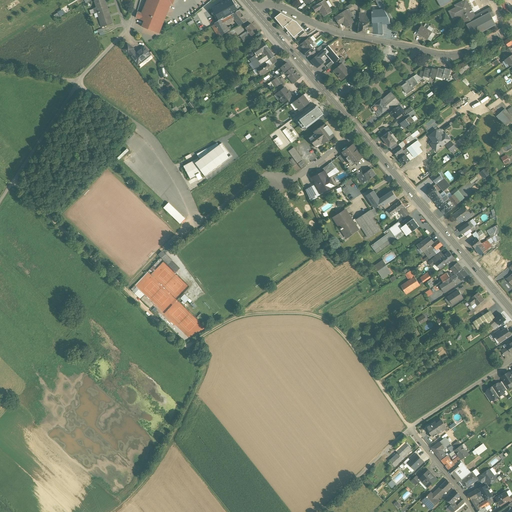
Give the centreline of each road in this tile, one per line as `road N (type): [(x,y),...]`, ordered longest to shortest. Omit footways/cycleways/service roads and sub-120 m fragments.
road 1 (track): [(320,511),(410,428),(347,339),(317,318),(265,316),(238,320),(190,350),(12,182)]
road 2 (residential): [(511,29),(448,55),(325,29),(273,4),(253,11)]
road 3 (primary): [(511,311),(357,131)]
road 4 (residential): [(511,360),(410,428),(474,511)]
road 5 (track): [(0,68),(76,83),(0,200)]
road 6 (track): [(190,350),(208,373),(202,388),(147,477),(114,511)]
road 7 (primary): [(357,131),(253,11)]
